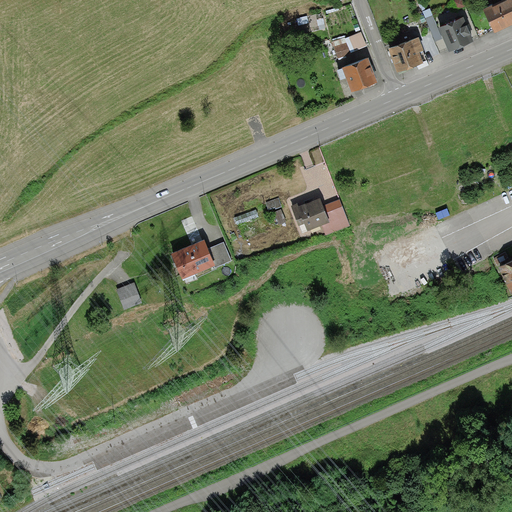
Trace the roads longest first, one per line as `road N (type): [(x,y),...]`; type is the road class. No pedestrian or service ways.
road 1 (secondary): [(396,98),(163,195)]
road 2 (secondary): [(0,278),(163,195)]
road 3 (secondary): [(163,195),(0,261)]
road 4 (secondary): [(511,48),(396,98)]
